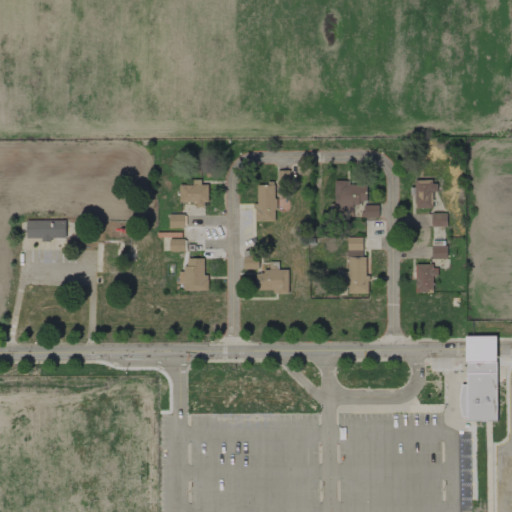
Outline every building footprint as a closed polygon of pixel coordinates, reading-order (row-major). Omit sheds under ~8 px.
[(290,184),(289,171),(276,171),(277,184),(290,184)] [(335,181),(335,218),(378,218),(378,205),(367,205),(366,185),(349,185),(349,181),(335,181)] [(432,208),(432,192),(437,192),(437,181),(414,182),(415,208),(432,208)] [(207,182),(192,182),(192,185),(179,185),(179,202),(196,202),(196,207),(206,207),(207,182)] [(255,221),(275,221),(275,184),(255,184),(255,221)] [(446,213),(431,214),(431,227),(447,227),(446,213)] [(184,215),(169,214),(169,228),(184,228),(184,215)] [(65,220),(26,221),(27,240),(66,240),(65,220)] [(365,237),(347,238),(347,272),(345,272),(346,296),(365,295),(365,237)] [(184,252),(184,239),(170,239),(169,252),(184,252)] [(447,259),(446,247),(431,247),(431,259),(447,259)] [(203,258),(185,259),(185,276),(183,276),(183,291),(208,290),(207,276),(204,276),(203,258)] [(288,296),(288,270),(278,270),(278,262),(268,261),(268,269),(255,269),(255,295),(288,296)] [(432,276),(438,276),(437,265),(415,265),(415,293),(433,292),(432,276)] [(467,336),(467,383),(461,383),(460,395),(460,407),(462,416),(467,416),(467,419),(497,420),(497,336),(467,336)]
